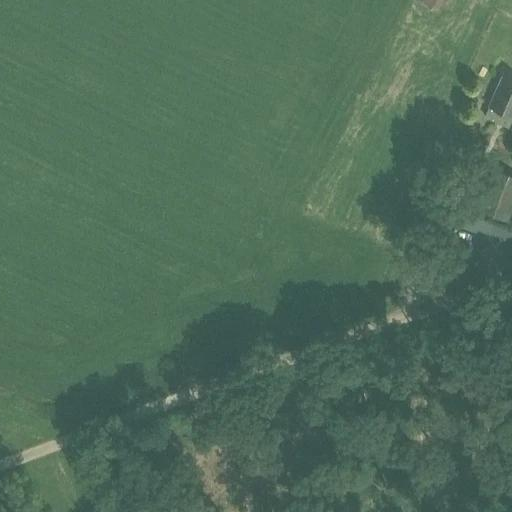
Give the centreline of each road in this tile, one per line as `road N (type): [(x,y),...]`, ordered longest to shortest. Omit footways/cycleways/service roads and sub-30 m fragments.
road 1 (track): [(511,271),(194,383)]
road 2 (unclassified): [(194,383),(0,457)]
